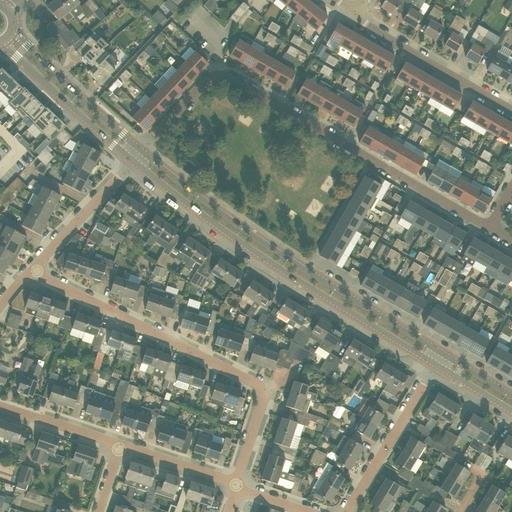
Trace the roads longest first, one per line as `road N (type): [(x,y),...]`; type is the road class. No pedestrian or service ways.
road 1 (residential): [(138,150),(219,68),(485,226)]
road 2 (secondary): [(128,162),(292,278),(435,365)]
road 3 (secondary): [(442,354),(298,267),(138,150)]
road 4 (residential): [(235,485),(264,399),(260,385),(31,271)]
road 5 (residential): [(511,111),(354,12)]
road 6 (secondary): [(0,44),(128,162)]
road 7 (secondary): [(138,150),(12,30)]
road 8 (residential): [(347,511),(435,365)]
road 9 (residential): [(31,271),(128,162)]
road 10 (residential): [(0,407),(119,446)]
road 11 (residential): [(119,446),(235,485)]
